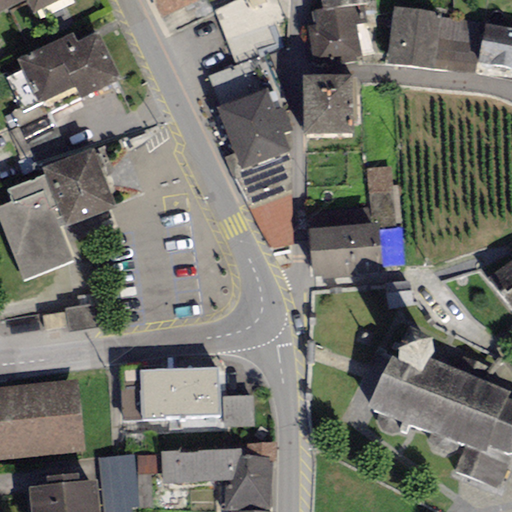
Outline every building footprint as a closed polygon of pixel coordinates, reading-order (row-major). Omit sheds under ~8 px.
[(0,0),(0,16),(27,4),(33,15),(64,0),(0,0)] [(201,0),(151,0),(163,21),(202,1),(201,0)] [(206,78),(218,110),(266,92),(274,113),(281,110),(289,107),(268,54),(283,48),(275,26),(284,22),(275,0),(242,0),(216,13),(236,67),(206,78)] [(320,0),(323,15),(305,18),(314,65),(358,57),(352,26),(364,24),(362,10),(372,8),(370,0),(320,0)] [(440,17),(394,11),(386,68),(432,75),(440,17)] [(511,34),(485,29),(478,69),(511,74),(511,34)] [(72,38),(16,66),(39,111),(75,93),(81,105),(120,85),(96,37),(76,47),(72,38)] [(353,84),(306,84),(306,137),(353,137),(353,84)] [(274,113),(266,92),(218,110),(234,154),(240,169),(289,152),(283,136),(289,134),(281,110),(274,113)] [(240,169),(234,154),(225,158),(271,247),(293,243),(291,159),(289,152),(240,169)] [(12,210),(0,215),(0,219),(26,282),(72,263),(60,232),(115,209),(92,153),(40,174),(42,180),(5,195),(12,210)] [(394,166),(374,167),(375,205),(395,204),(394,166)] [(375,226),(311,231),(314,275),(378,270),(375,226)] [(405,265),(405,226),(384,226),(384,265),(405,265)] [(511,266),(490,284),(511,312),(511,266)] [(411,306),(410,287),(382,289),(383,308),(411,306)] [(68,309),(72,330),(102,324),(97,303),(68,309)] [(67,313),(47,314),(47,327),(68,326),(67,313)] [(397,366),(390,363),(371,411),(430,434),(428,439),(432,452),(447,457),(458,451),(460,447),(470,451),(462,472),(498,487),(509,459),(511,458),(511,407),(506,405),(509,397),(433,367),(438,356),(407,343),(397,366)] [(219,372),(139,375),(142,426),(222,423),(219,372)] [(79,384),(0,391),(0,463),(86,455),(79,384)] [(246,454),(158,457),(159,493),(218,491),(218,511),(268,511),(267,464),(274,464),(274,449),(246,450),(246,454)] [(138,511),(136,455),(105,456),(106,511),(138,511)] [(101,511),(99,485),(25,492),(27,511),(101,511)]
